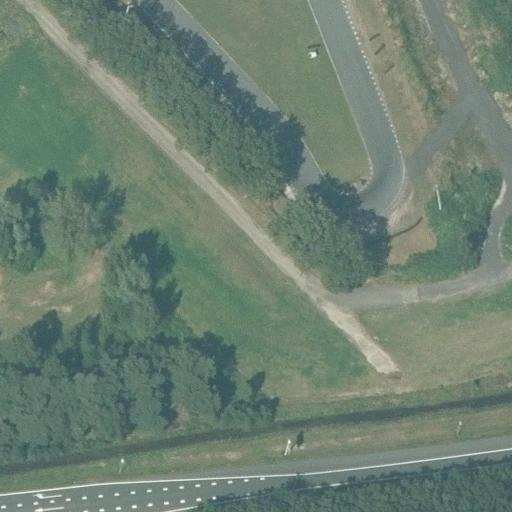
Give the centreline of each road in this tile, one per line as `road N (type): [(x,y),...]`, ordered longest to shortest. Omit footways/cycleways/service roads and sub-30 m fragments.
road 1 (motorway): [(511,460),(21,511)]
road 2 (unclassified): [(314,290),(28,0)]
road 3 (track): [(402,0),(452,119),(511,180)]
road 4 (unknown): [(314,290),(402,372)]
